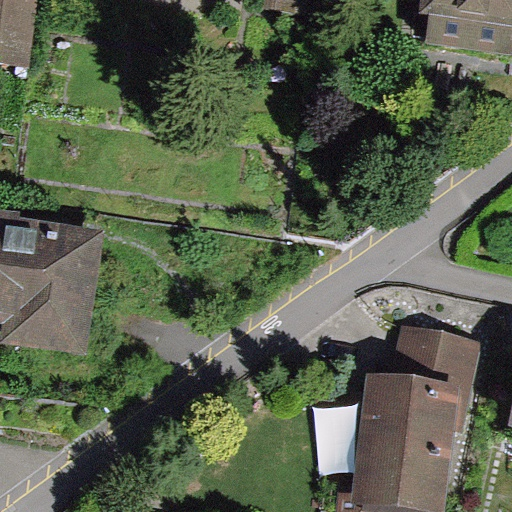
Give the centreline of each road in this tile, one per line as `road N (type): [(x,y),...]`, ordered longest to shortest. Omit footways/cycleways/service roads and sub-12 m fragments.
road 1 (residential): [(19,511),(399,244)]
road 2 (residential): [(399,244),(511,160)]
road 3 (residential): [(399,244),(416,264),(511,288)]
